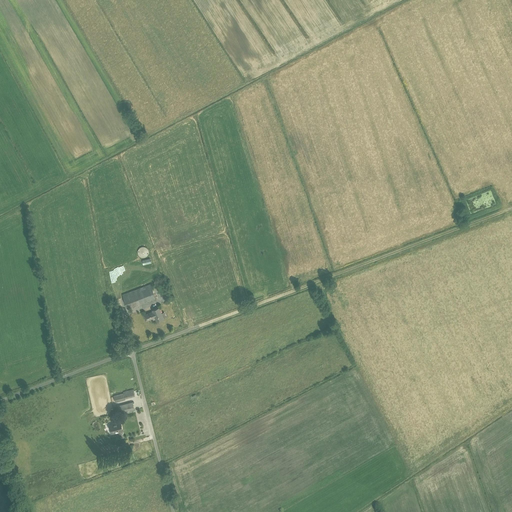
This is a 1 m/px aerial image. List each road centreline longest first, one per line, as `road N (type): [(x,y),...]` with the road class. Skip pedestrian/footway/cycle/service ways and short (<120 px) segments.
road 1 (track): [(0,400),(511,207)]
road 2 (unclassified): [(173,511),(131,351)]
